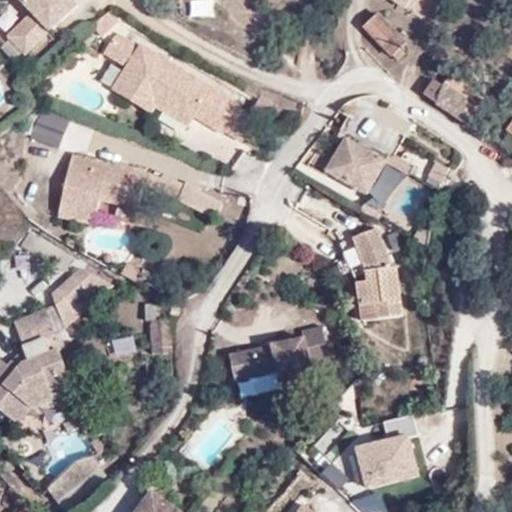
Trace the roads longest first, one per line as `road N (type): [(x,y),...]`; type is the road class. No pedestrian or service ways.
road 1 (track): [(144,460),(185,405),(205,313),(245,252),(293,150),(336,91),(364,80),(388,88),(448,129),(494,182)]
road 2 (track): [(511,189),(494,182),(502,295),(485,352),(484,504)]
road 3 (track): [(121,0),(252,71),(336,91)]
